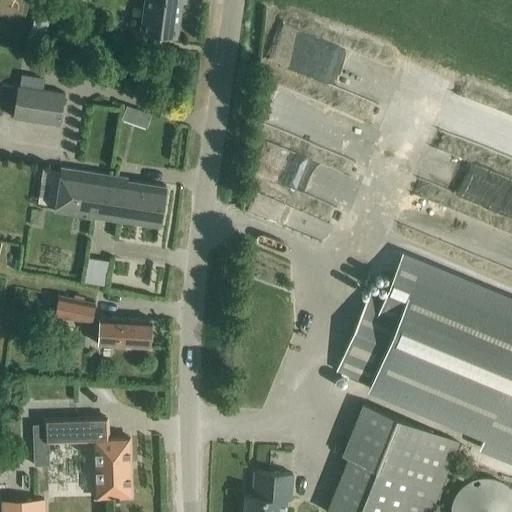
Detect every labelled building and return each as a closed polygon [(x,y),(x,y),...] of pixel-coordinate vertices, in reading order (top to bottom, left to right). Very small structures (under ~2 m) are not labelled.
[(144,0),(140,30),(157,32),(176,35),(181,1),(185,1),(184,0),(144,0)] [(60,123),(65,91),(17,84),(12,116),(60,123)] [(126,102),(121,116),(128,119),(133,105),(126,102)] [(103,216),(109,173),(61,166),(54,208),(103,216)] [(127,176),(109,173),(103,216),(158,224),(165,185),(127,179),(127,176)] [(372,288),(339,369),(487,431),(479,451),(511,464),(511,299),(403,255),(386,294),(372,288)] [(54,314),(91,321),(94,303),(58,296),(54,314)] [(152,318),(132,316),(100,314),(98,342),(150,346),(152,318)] [(363,402),(350,435),(342,453),(348,455),(326,511),(329,511),(428,511),(458,440),(363,402)] [(93,438),(95,496),(115,495),(115,497),(118,497),(118,495),(131,495),(129,435),(107,436),(106,416),(44,418),(45,439),(93,438)] [(284,511),(286,498),(290,498),(292,472),(254,469),(252,494),(244,493),(244,497),(243,511),(284,511)] [(452,505),(451,510),(451,511),(511,511),(511,491),(508,487),(506,484),(499,480),(494,478),(489,476),(483,476),(480,476),(476,477),(472,479),(466,482),(463,485),(460,488),(457,491),(454,498),(453,501),(452,505)] [(43,511),(43,497),(16,498),(16,511),(43,511)]
